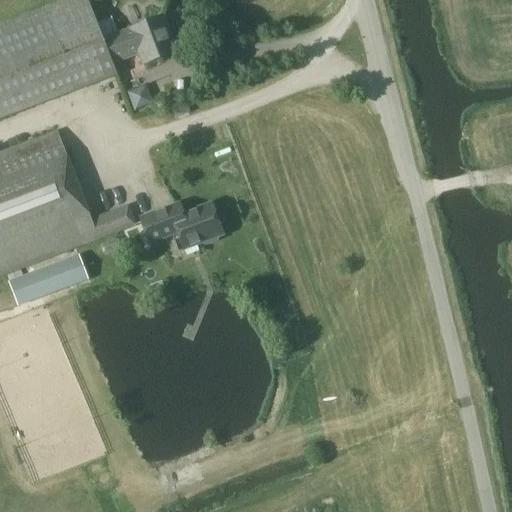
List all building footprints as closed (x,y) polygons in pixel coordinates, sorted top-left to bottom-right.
[(87,0),(67,0),(0,25),(0,119),(116,76),(113,66),(138,56),(142,66),(176,53),(163,18),(117,35),(111,19),(97,24),(87,0)] [(189,113),(185,101),(171,106),(175,117),(189,113)] [(91,219),(57,130),(0,152),(0,278),(136,227),(128,205),(91,219)] [(223,235),(211,203),(170,218),(155,212),(140,218),(149,243),(177,233),(181,244),(194,240),(196,245),(201,243),(206,245),(217,241),(219,237),(223,235)] [(78,255),(9,281),(18,306),(88,280),(78,255)]
